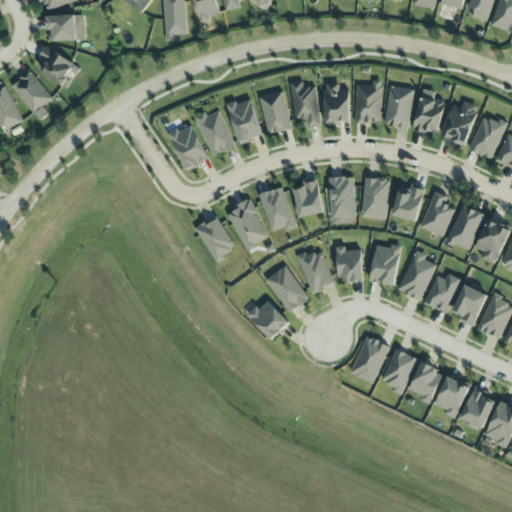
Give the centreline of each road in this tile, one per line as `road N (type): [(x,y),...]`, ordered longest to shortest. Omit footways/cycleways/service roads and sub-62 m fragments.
road 1 (residential): [(0,220),(68,143),(120,105),(243,51),(377,41),(434,50),(511,78)]
road 2 (residential): [(511,197),(428,160),(345,147),(269,162),(191,194),(176,188),(120,105)]
road 3 (residential): [(327,340),(361,312),(413,324),(511,378)]
